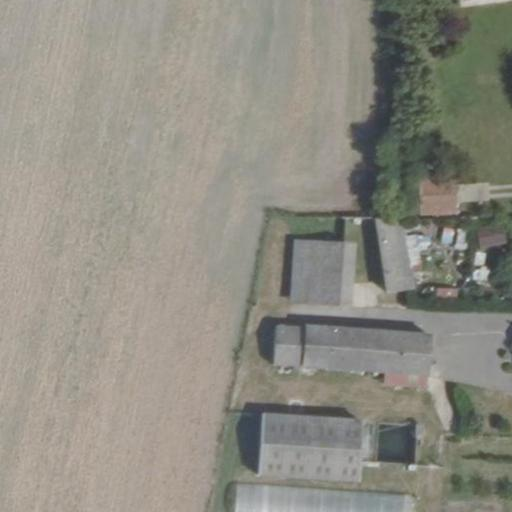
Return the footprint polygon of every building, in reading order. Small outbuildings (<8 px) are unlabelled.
[(420,215),(458,214),(457,177),(419,178),(420,215)] [(489,183),(459,184),(459,203),(490,202),(489,183)] [(407,228),(407,215),(379,220),(380,229),(407,228)] [(479,250),(509,243),(505,225),(475,231),(479,250)] [(407,228),(380,229),(391,298),(416,293),(407,228)] [(458,252),(470,252),(468,228),(456,229),(458,252)] [(347,250),(306,247),(301,304),(343,309),(347,250)] [(298,369),(301,330),(269,327),(266,366),(298,369)] [(421,377),(423,339),(301,330),(298,369),(391,374),(421,377)] [(391,374),(390,390),(419,392),(421,377),(391,374)] [(372,423),(272,417),(268,477),(369,483),(372,423)] [(511,511),(511,437),(440,429),(439,433),(430,511),(511,511)]
